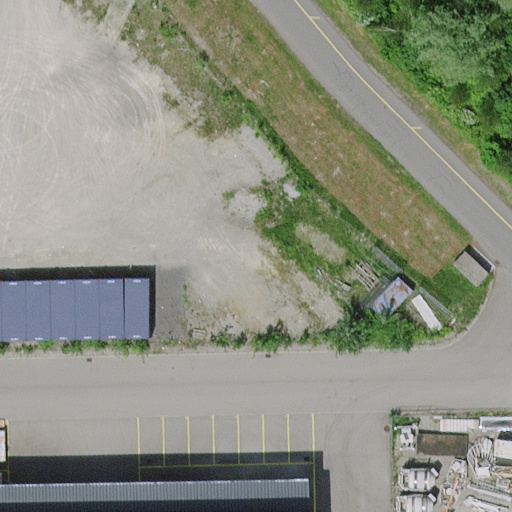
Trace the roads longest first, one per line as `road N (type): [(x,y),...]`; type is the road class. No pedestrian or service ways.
road 1 (unclassified): [(0,380),(511,367)]
road 2 (unclassified): [(511,245),(273,0)]
